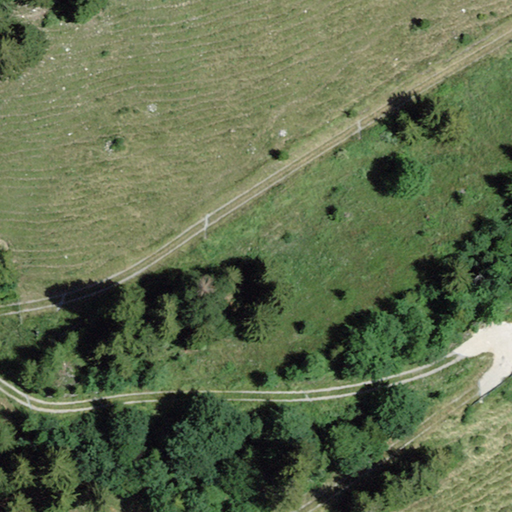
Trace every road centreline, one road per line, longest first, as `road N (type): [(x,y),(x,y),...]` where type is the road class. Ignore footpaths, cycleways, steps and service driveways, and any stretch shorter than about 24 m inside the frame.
road 1 (track): [(292,511),(490,389),(507,355),(493,343),(471,344),(390,379),(319,389),(36,406),(0,393)]
road 2 (track): [(0,307),(44,303),(112,277),(511,32)]
